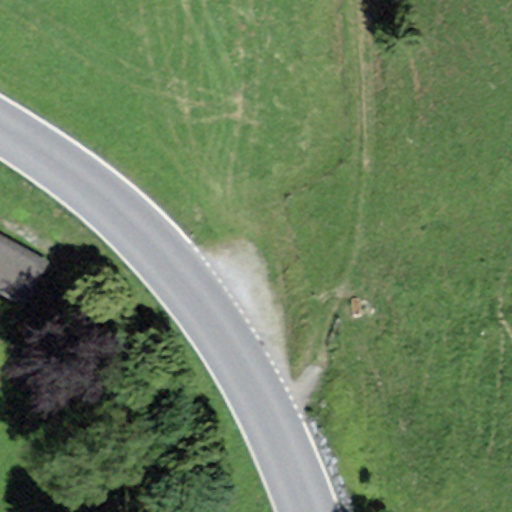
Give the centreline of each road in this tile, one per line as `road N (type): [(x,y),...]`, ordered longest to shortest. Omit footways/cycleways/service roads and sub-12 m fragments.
road 1 (tertiary): [(0,132),(109,198),(224,337),(318,511)]
road 2 (track): [(270,423),(309,384),(363,213),(353,0)]
